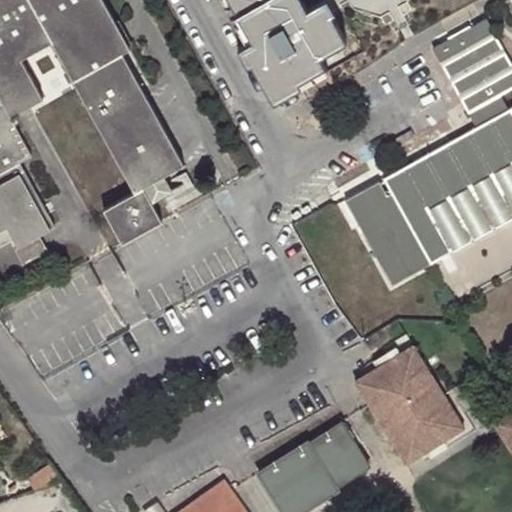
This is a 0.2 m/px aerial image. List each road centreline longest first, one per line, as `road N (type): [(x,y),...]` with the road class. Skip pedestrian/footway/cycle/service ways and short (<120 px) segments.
road 1 (residential): [(296,175),(249,210),(326,361),(115,472),(81,466),(0,361)]
road 2 (residential): [(296,175),(446,91)]
road 3 (residential): [(263,120),(191,0)]
